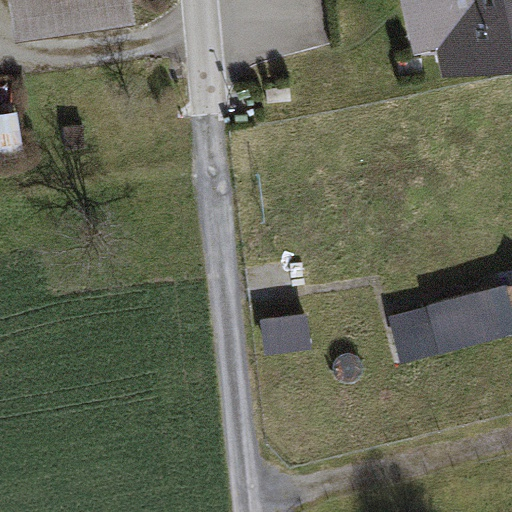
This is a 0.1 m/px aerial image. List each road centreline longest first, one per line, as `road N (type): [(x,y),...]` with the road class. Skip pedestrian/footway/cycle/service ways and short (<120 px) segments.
road 1 (track): [(201,60),(243,511)]
road 2 (unknown): [(243,510),(511,442)]
